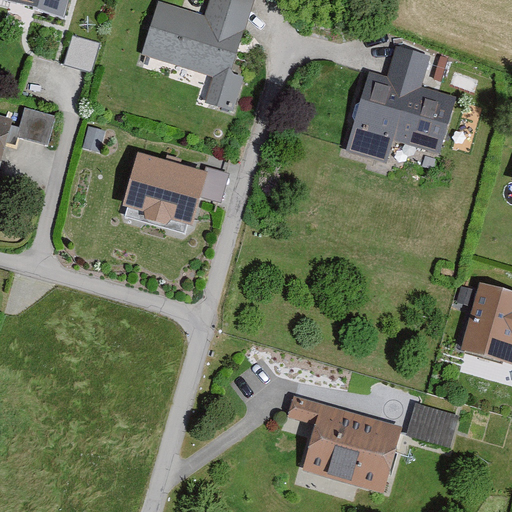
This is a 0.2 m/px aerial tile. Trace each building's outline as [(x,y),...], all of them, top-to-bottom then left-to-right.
[(72,0),(0,0),(0,6),(67,23),(72,0)] [(204,0),(198,20),(152,5),(134,58),(205,81),(198,102),(222,110),(232,80),(220,76),(245,0),(204,0)] [(100,51),(73,43),(64,68),(91,77),(100,51)] [(426,63),(388,51),(378,80),(361,75),(334,157),(375,171),(385,143),(427,156),(446,98),(418,89),(426,63)] [(61,124),(28,116),(22,141),(55,149),(61,124)] [(0,189),(17,125),(0,120),(0,189)] [(198,179),(127,157),(110,212),(183,234),(194,200),(212,206),(222,175),(201,169),(198,179)] [(511,297),(471,286),(451,356),(511,373),(511,372),(511,297)] [(371,495),(390,431),(287,401),(280,423),(300,429),(288,471),(371,495)] [(451,418),(410,408),(401,442),(442,452),(451,418)]
